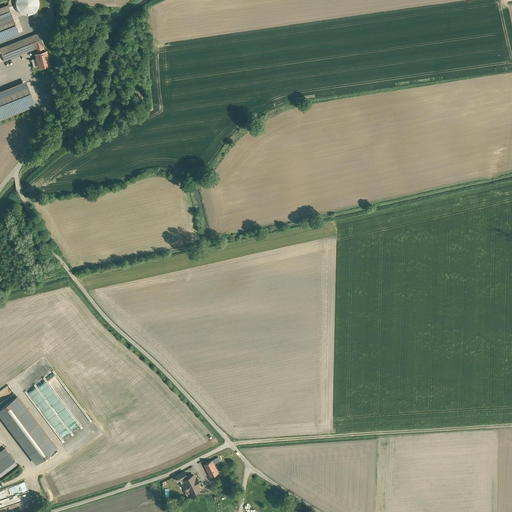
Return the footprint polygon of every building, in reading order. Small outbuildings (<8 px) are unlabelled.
[(12,0),(11,2),(26,17),(40,4),(36,0),(12,0)] [(6,19),(0,21),(0,23),(4,32),(8,30),(11,29),(6,19)] [(4,32),(0,33),(0,43),(7,41),(10,40),(12,39),(8,30),(4,32)] [(39,32),(11,44),(10,40),(7,41),(9,44),(0,47),(0,49),(4,60),(36,48),(42,45),(44,45),(39,32)] [(38,54),(36,54),(40,66),(49,63),(47,55),(46,52),(46,51),(44,52),(38,54)] [(23,64),(14,66),(23,98),(32,96),(23,64)] [(55,449),(18,393),(0,405),(0,416),(31,464),(55,449)] [(6,448),(0,452),(0,461),(10,454),(6,448)] [(0,461),(0,471),(15,460),(10,454),(0,461)] [(212,460),(204,464),(211,477),(218,473),(214,464),(212,461),(212,460)] [(185,472),(176,476),(178,481),(187,476),(185,472)] [(194,475),(183,480),(185,484),(184,485),(187,490),(185,491),(187,495),(200,489),(198,484),(200,484),(197,478),(196,479),(194,475)] [(0,508),(30,500),(25,481),(0,489),(0,494),(2,500),(0,500),(0,508)]
